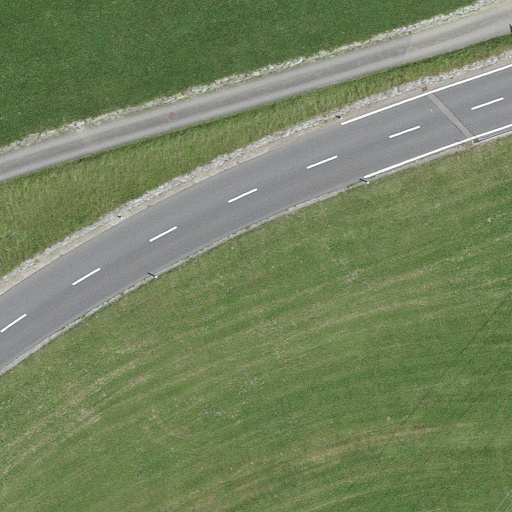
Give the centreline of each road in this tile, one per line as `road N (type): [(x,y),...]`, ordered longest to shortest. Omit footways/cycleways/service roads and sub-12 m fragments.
road 1 (tertiary): [(0,334),(75,283),(237,201),(511,94)]
road 2 (unclassified): [(0,171),(511,13)]
